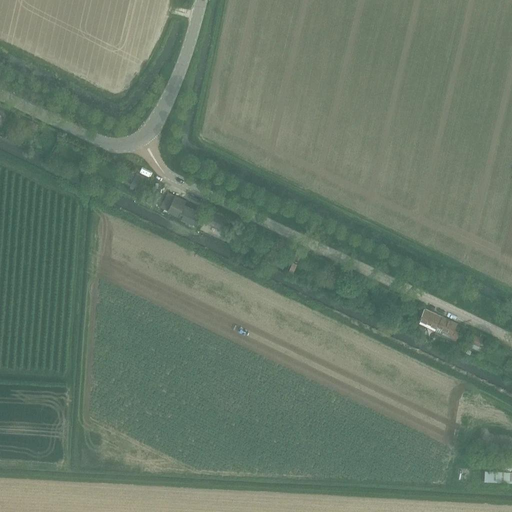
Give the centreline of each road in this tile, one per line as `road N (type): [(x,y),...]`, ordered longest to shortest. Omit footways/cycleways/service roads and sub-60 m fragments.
road 1 (unclassified): [(511,339),(169,177),(141,139)]
road 2 (track): [(0,464),(65,468),(81,200),(0,161)]
road 3 (track): [(172,0),(156,50),(122,93),(100,91),(0,43)]
road 4 (unclassified): [(141,139),(173,88),(201,0)]
road 5 (unclassified): [(141,139),(104,143),(0,95)]
